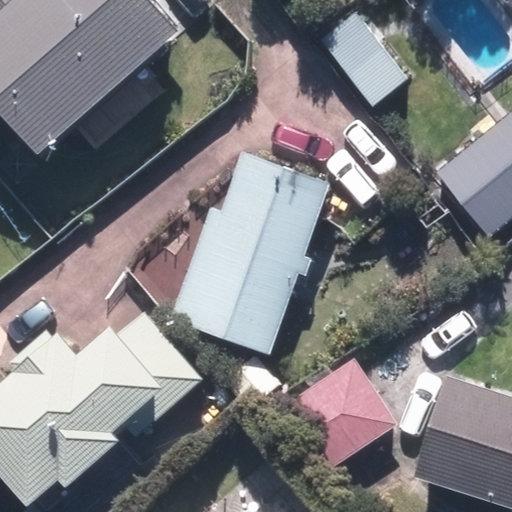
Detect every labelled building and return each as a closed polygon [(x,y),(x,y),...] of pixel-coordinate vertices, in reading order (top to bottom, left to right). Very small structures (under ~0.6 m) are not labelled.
[(149,0),(27,0),(0,23),(0,174),(13,190),(187,45),(149,0)] [(372,113),(411,85),(359,14),(320,42),(372,113)] [(491,238),(511,221),(511,111),(509,108),(435,166),(491,238)] [(289,338),(334,186),(244,160),(199,312),(289,338)] [(0,413),(64,493),(212,376),(146,294),(0,409),(0,413)] [(399,429),(350,363),(277,417),(326,483),(399,429)] [(511,390),(470,378),(444,463),(511,484),(511,390)] [(284,511),(255,478),(215,511),(284,511)]
